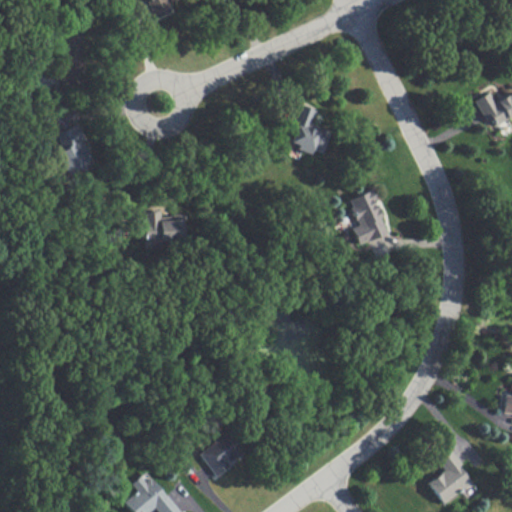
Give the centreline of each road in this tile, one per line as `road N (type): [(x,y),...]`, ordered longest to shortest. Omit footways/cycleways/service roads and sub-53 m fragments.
road 1 (residential): [(277,511),(386,427),(425,375),(452,255),(428,164),(354,11)]
road 2 (residential): [(373,0),(158,100)]
